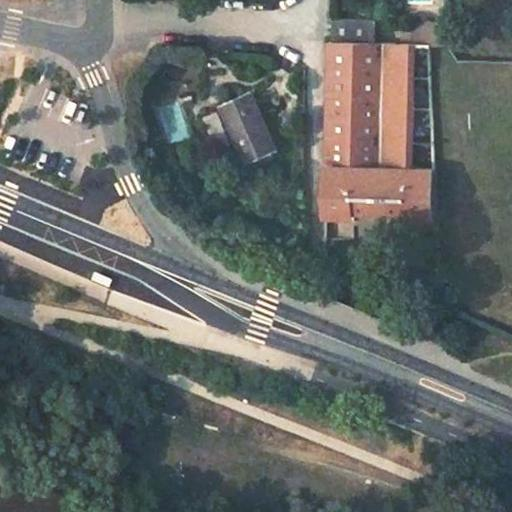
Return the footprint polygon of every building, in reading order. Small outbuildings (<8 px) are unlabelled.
[(377,19),(337,19),(336,42),(378,43),(377,19)] [(447,24),(413,24),(414,45),(432,45),(448,46),(447,24)] [(336,42),(329,42),(326,169),(435,169),(432,45),(414,45),(378,43),(336,42)] [(254,87),(222,102),(246,161),(278,147),(254,87)] [(435,169),(326,169),(325,212),(352,212),(351,195),(404,196),(404,213),(436,213),(435,169)] [(404,196),(351,195),(352,212),(404,213),(404,196)]
